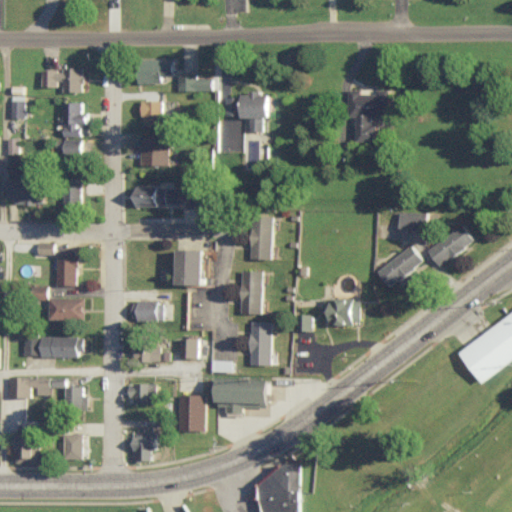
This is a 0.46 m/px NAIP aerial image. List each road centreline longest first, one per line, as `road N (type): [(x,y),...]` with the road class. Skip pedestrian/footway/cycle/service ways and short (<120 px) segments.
road 1 (primary): [(0,482),(140,482),(232,460),(310,414),(499,268)]
road 2 (residential): [(511,29),(0,33)]
road 3 (residential): [(112,484),(110,34)]
